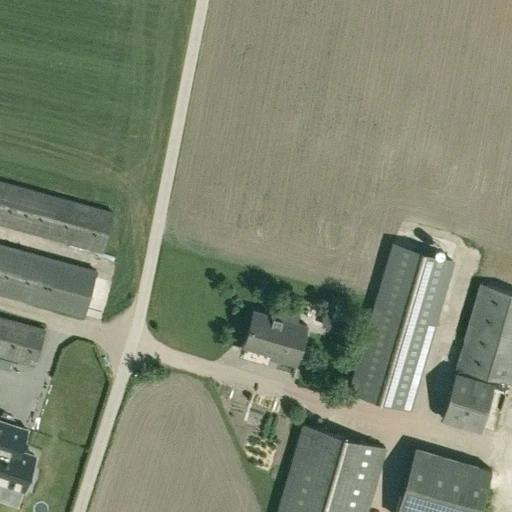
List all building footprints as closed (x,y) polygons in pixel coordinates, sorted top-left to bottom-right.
[(0,222),(101,251),(112,211),(0,180),(0,222)] [(360,351),(348,390),(412,408),(424,369),(423,368),(427,354),(428,354),(432,338),(455,258),(391,240),(372,309),(360,351)] [(511,244),(494,241),(490,258),(511,261),(511,244)] [(0,285),(85,309),(95,270),(0,244),(0,285)] [(511,291),(479,282),(455,366),(511,382),(511,291)] [(252,308),(242,345),(271,353),(269,357),(294,364),(305,323),(294,320),(296,310),(270,303),(267,312),(252,308)] [(357,319),(326,310),(321,325),(353,334),(357,319)] [(0,355),(34,364),(44,328),(0,316),(0,355)] [(454,371),(441,417),(478,427),(491,381),(454,371)] [(0,481),(23,488),(24,485),(28,486),(33,473),(28,472),(34,454),(19,449),(26,428),(0,419),(0,481)] [(364,511),(384,447),(303,423),(276,511),(364,511)] [(413,447),(393,511),(477,511),(490,469),(413,447)]
